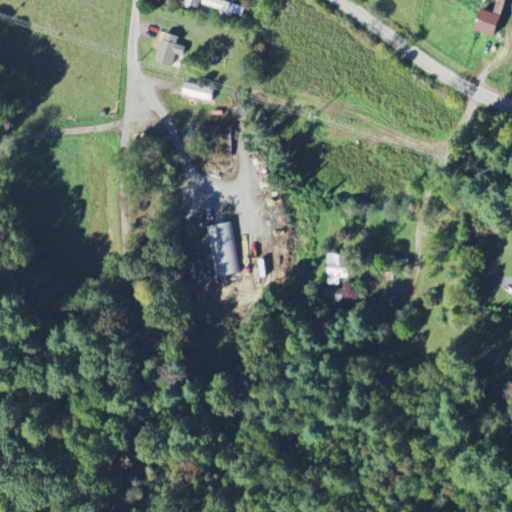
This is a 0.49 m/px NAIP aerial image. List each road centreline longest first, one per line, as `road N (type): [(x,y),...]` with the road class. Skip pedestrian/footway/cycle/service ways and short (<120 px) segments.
road 1 (residential): [(115,401),(136,0)]
road 2 (residential): [(403,288),(416,273),(424,205),(482,94)]
road 3 (tertiary): [(340,0),(443,75),(511,105)]
